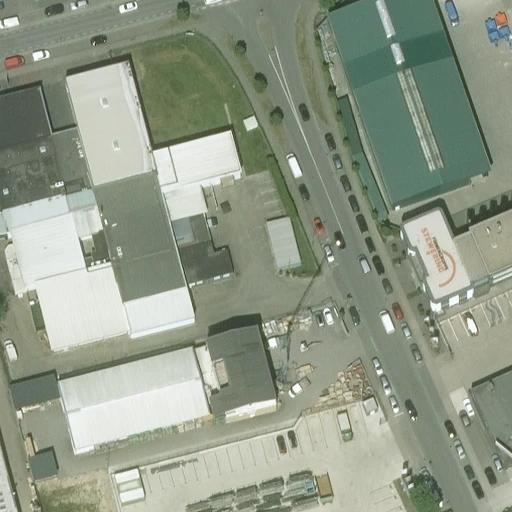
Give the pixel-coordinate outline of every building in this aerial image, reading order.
[(428,0),(390,0),(325,20),(391,210),(488,178),(428,0)] [(134,93),(118,98),(112,74),(64,86),(77,134),(78,134),(94,196),(156,180),(157,179),(152,161),(134,93)] [(0,152),(0,220),(94,196),(77,134),(64,86),(38,93),(51,140),(0,152)] [(38,93),(0,102),(0,152),(51,140),(38,93)] [(230,140),(152,161),(157,179),(156,180),(162,200),(240,180),(230,140)] [(156,180),(94,196),(0,220),(0,240),(11,239),(25,294),(36,291),(36,290),(97,274),(88,240),(104,236),(123,312),(187,296),(176,255),(168,224),(162,200),(156,180)] [(202,213),(179,219),(179,221),(168,224),(176,255),(211,246),(202,213)] [(442,215),(397,232),(407,258),(414,256),(435,311),(473,296),(511,279),(511,226),(455,251),(442,215)] [(289,221),(266,227),(278,273),(300,267),(289,221)] [(97,274),(36,290),(36,291),(52,355),(129,336),(123,312),(104,236),(88,240),(97,274)] [(187,296),(123,312),(129,336),(130,340),(194,324),(187,296)] [(257,339),(206,352),(223,418),(225,426),(276,413),(257,339)] [(206,352),(57,390),(74,456),(223,418),(206,352)] [(511,466),(511,374),(468,394),(502,471),(511,466)] [(0,511),(15,511),(0,453),(0,511)] [(36,469),(41,492),(66,487),(61,463),(36,469)]
